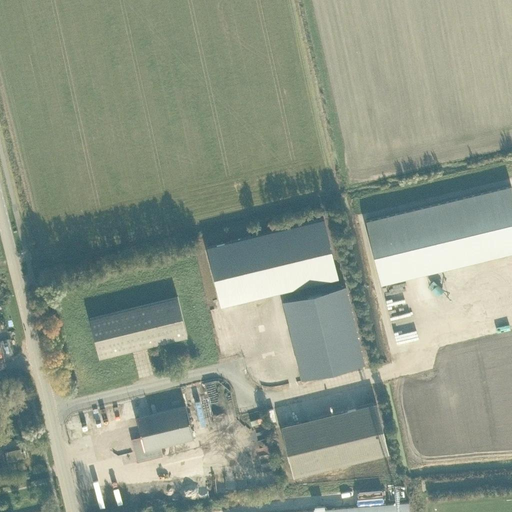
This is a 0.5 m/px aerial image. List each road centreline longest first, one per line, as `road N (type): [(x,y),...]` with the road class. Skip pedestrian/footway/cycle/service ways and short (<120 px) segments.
road 1 (tertiary): [(73,511),(36,359)]
road 2 (tertiary): [(36,359),(0,210)]
